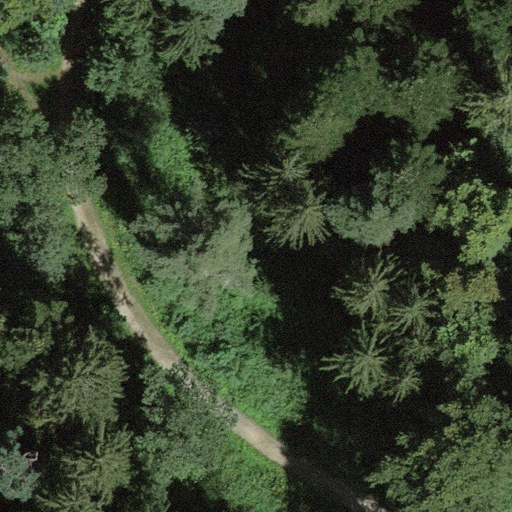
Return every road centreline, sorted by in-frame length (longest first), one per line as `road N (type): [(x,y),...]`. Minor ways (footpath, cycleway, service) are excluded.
road 1 (track): [(386,511),(243,429),(155,342),(65,176),(0,87)]
road 2 (track): [(65,176),(60,26),(69,0)]
